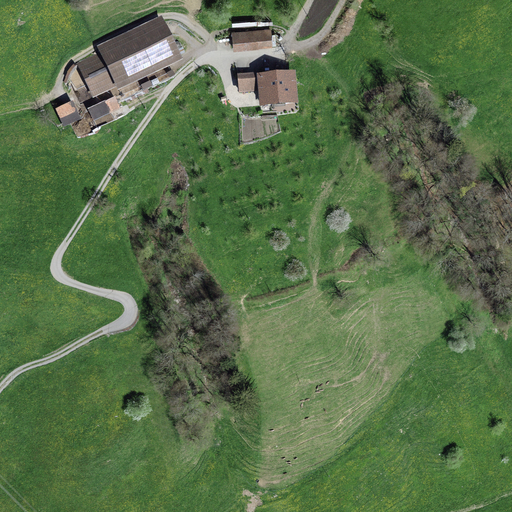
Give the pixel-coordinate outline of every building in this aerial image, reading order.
[(162,18),(99,48),(100,51),(116,85),(119,91),(182,61),(162,18)] [(272,29),(232,31),(233,50),(273,47),(272,29)] [(100,51),(78,61),(94,95),(116,85),(100,51)] [(295,70),(256,74),(258,92),(260,107),(299,103),(295,70)] [(256,73),(237,74),(239,94),(258,92),(256,74),(256,73)] [(108,103),(93,111),(100,125),(115,118),(108,103)] [(75,104),(59,112),(64,123),(80,115),(75,104)]
